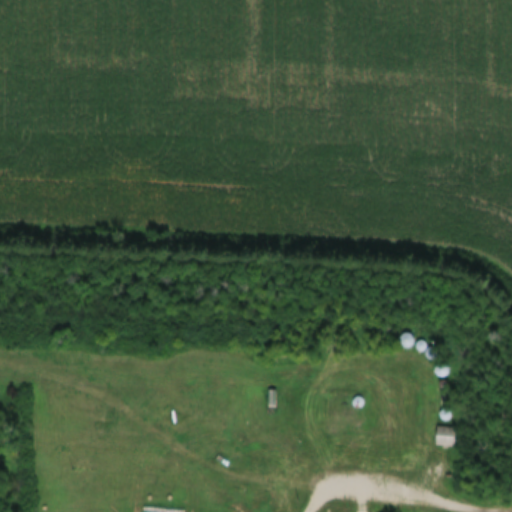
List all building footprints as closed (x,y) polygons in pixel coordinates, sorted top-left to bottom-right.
[(412,340),(416,339),(419,336),(420,333),(419,329),(416,327),(412,326),(409,327),(406,329),(405,333),(406,337),(409,339),(412,340)] [(427,344),(430,343),(432,341),(433,338),(432,335),(430,333),(427,332),(424,333),(422,335),(421,338),(422,341),(424,343),(427,344)] [(448,370),(451,369),(454,366),(455,362),(454,359),(451,356),(448,355),(444,356),(441,359),(440,362),(441,366),(444,369),(448,370)] [(364,400),(367,399),(369,397),(369,394),(369,391),(367,389),(364,388),(361,389),(359,391),(358,394),(359,397),(361,399),(364,400)] [(451,412),(454,411),(456,409),(456,406),(456,404),(454,402),(451,401),(448,402),(446,404),(445,407),(446,409),(448,411),(451,412)] [(440,419),(458,420),(457,439),(439,437),(440,419)] [(456,450),(456,430),(436,430),(436,450),(456,450)]
